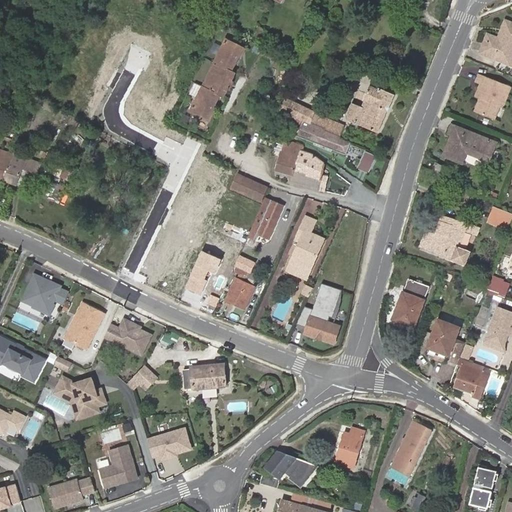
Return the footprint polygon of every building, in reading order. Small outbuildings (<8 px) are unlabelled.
[(511,67),(511,25),(507,24),(504,32),(507,33),(505,38),(501,41),(498,42),(490,39),(483,57),(511,67)] [(266,32),(258,28),(254,36),(262,40),(266,32)] [(226,41),(214,64),(218,66),(206,90),(202,88),(190,111),(204,118),(208,120),(212,113),(213,109),(220,97),(223,98),(226,92),(231,83),(235,75),(231,73),(239,57),(243,49),(226,41)] [(218,66),(214,64),(202,88),(206,90),(218,66)] [(487,96),(485,101),(480,114),(498,122),(503,108),(504,109),(508,111),(508,112),(510,113),(511,110),(508,108),(511,97),(511,86),(485,76),(481,85),(485,87),(483,95),(487,96)] [(389,110),(395,96),(380,90),(379,91),(370,87),(364,101),(365,101),(362,108),(352,104),(346,118),(356,122),(355,123),(379,133),(387,110),(389,110)] [(301,106),(285,99),(279,113),(295,121),(296,117),(301,106)] [(296,117),(302,120),(304,121),(325,131),(339,137),(343,126),(313,113),(314,111),(301,106),(296,117)] [(319,144),(325,131),(304,121),(302,120),(295,133),(298,134),(297,135),(317,143),(319,144)] [(456,141),(453,140),(447,157),(465,165),(470,155),(492,164),(500,144),(455,127),(451,136),(454,137),(457,137),(456,141)] [(14,134),(0,129),(0,135),(12,139),(14,134)] [(346,154),(350,144),(338,138),(339,137),(325,131),(319,144),(346,154)] [(290,184),(319,190),(321,180),(306,176),(307,173),(295,170),(301,151),(302,146),(285,139),(284,142),(276,170),(292,175),(290,184)] [(0,178),(3,180),(10,162),(13,155),(0,150),(0,178)] [(369,174),(378,157),(378,156),(366,150),(357,168),(362,170),(367,173),(369,174)] [(313,155),(301,151),(295,170),(307,173),(313,155)] [(10,162),(3,180),(16,184),(17,182),(21,169),(37,174),(40,167),(25,162),(26,159),(13,155),(10,162)] [(306,176),(321,180),(322,175),(325,164),(313,155),(307,173),(306,176)] [(438,164),(434,173),(443,177),(447,168),(438,164)] [(37,174),(21,169),(17,182),(33,187),(37,174)] [(269,186),(238,173),(232,188),(263,201),(269,186)] [(45,177),(37,174),(33,187),(40,190),(45,177)] [(321,180),(319,190),(324,192),(328,176),(322,175),(321,180)] [(194,198),(186,228),(211,235),(220,205),(194,198)] [(263,201),(262,204),(250,231),(247,236),(254,239),(259,230),(262,223),(272,228),(282,206),(265,198),(263,201)] [(511,214),(493,207),(488,222),(506,229),(511,214)] [(315,219),(306,215),(296,238),(300,240),(287,269),(297,273),(300,267),(309,271),(317,253),(314,252),(316,248),(318,249),(324,237),(310,231),(315,219)] [(471,225),(456,220),(453,226),(449,224),(452,218),(442,215),(434,237),(425,234),(420,246),(465,264),(469,251),(458,247),(464,231),(469,233),(471,225)] [(247,236),(250,231),(225,220),(220,232),(244,243),(247,236)] [(269,235),(272,228),(262,223),(259,230),(269,235)] [(480,228),(471,225),(469,233),(477,236),(480,228)] [(222,260),(201,251),(185,288),(201,295),(210,273),(215,275),(222,260)] [(255,262),(239,255),(234,266),(250,274),(251,272),(255,262)] [(250,274),(234,266),(231,272),(247,280),(250,274)] [(300,267),(297,273),(306,277),(309,271),(300,267)] [(247,281),(254,284),(258,276),(251,272),(250,274),(247,280),(247,281)] [(46,311),(52,298),(61,302),(66,291),(57,287),(58,285),(32,273),(20,299),(46,311)] [(254,287),(235,278),(226,300),(244,309),(254,287)] [(414,319),(418,320),(429,287),(408,279),(403,292),(410,296),(400,323),(411,327),(414,319)] [(342,290),(321,282),(311,309),(303,306),(296,325),(306,328),(310,316),(316,318),(328,322),(330,316),(332,317),(342,290)] [(305,284),(300,293),(308,297),(313,288),(305,284)] [(495,296),(498,289),(488,286),(486,292),(495,296)] [(502,298),(504,292),(498,289),(495,296),(502,298)] [(410,296),(403,292),(392,320),(400,323),(410,296)] [(83,348),(101,314),(80,302),(62,336),(83,348)] [(508,334),(509,330),(511,331),(511,312),(498,307),(485,342),(497,346),(505,343),(508,334)] [(334,344),(340,326),(328,322),(316,318),(310,316),(306,328),(304,334),(334,344)] [(120,328),(111,324),(105,338),(143,355),(152,334),(140,329),(142,326),(125,318),(120,328)] [(464,346),(465,344),(455,340),(459,327),(438,319),(428,346),(460,358),(460,357),(463,348),(464,346)] [(42,360),(13,345),(0,338),(0,362),(1,362),(21,372),(19,374),(31,380),(42,360)] [(497,346),(485,342),(484,345),(505,353),(505,343),(497,346)] [(467,360),(472,349),(464,346),(463,348),(460,357),(467,360)] [(482,371),(483,367),(467,360),(460,357),(460,358),(458,363),(463,365),(462,366),(454,387),(472,394),(471,396),(479,399),(484,386),(477,383),(482,371)] [(226,387),(224,364),(191,366),(191,369),(183,369),(184,379),(193,383),(193,387),(193,390),(226,387)] [(158,378),(145,366),(132,379),(146,391),(158,378)] [(482,371),(477,383),(484,386),(489,374),(482,371)] [(95,396),(93,391),(89,378),(72,384),(72,383),(61,377),(53,393),(70,402),(71,405),(78,402),(82,416),(97,412),(95,406),(104,403),(101,394),(95,396)] [(185,388),(193,387),(193,383),(184,379),(185,388)] [(82,416),(78,402),(71,405),(75,419),(82,416)] [(11,417),(0,410),(0,423),(1,422),(7,425),(11,417)] [(410,476),(432,431),(415,422),(392,467),(387,477),(405,486),(410,476)] [(185,427),(148,438),(155,459),(192,448),(185,427)] [(344,433),(336,463),(353,467),(363,432),(352,429),(350,435),(344,433)] [(134,479),(124,445),(105,451),(110,466),(95,470),(101,489),(118,484),(119,481),(122,480),(123,482),(134,479)] [(316,465),(276,449),(264,466),(279,476),(284,467),(290,472),(289,473),(299,484),(316,465)] [(489,495),(492,483),(494,483),(497,471),(486,468),(487,466),(479,464),(469,504),(479,506),(478,509),(485,510),(486,508),(489,509),(491,496),(489,495)] [(263,474),(260,483),(275,487),(278,479),(263,474)] [(80,500),(79,495),(92,491),(87,478),(75,482),(74,479),(45,488),(51,508),(64,504),(64,503),(67,502),(67,504),(80,500)] [(18,502),(13,484),(0,487),(0,509),(9,506),(9,505),(18,502)] [(60,507),(61,511),(86,505),(85,500),(60,507)] [(301,507),(281,501),(278,511),(318,511),(301,507)]
